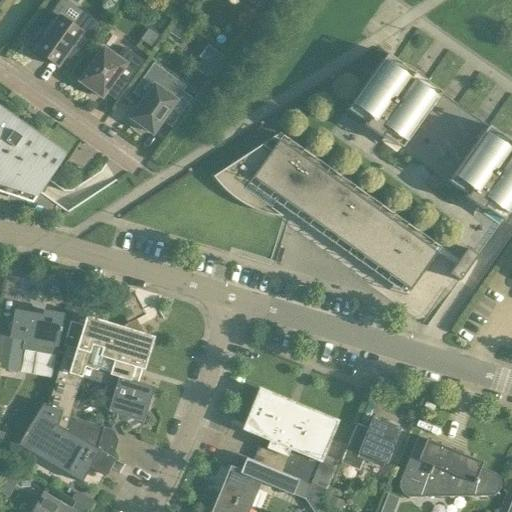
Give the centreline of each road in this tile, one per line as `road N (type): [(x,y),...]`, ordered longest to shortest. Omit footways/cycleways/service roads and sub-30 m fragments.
road 1 (residential): [(511,383),(231,300)]
road 2 (residential): [(231,300),(0,238)]
road 3 (residential): [(144,511),(200,398),(231,300)]
road 4 (residential): [(139,169),(0,69)]
